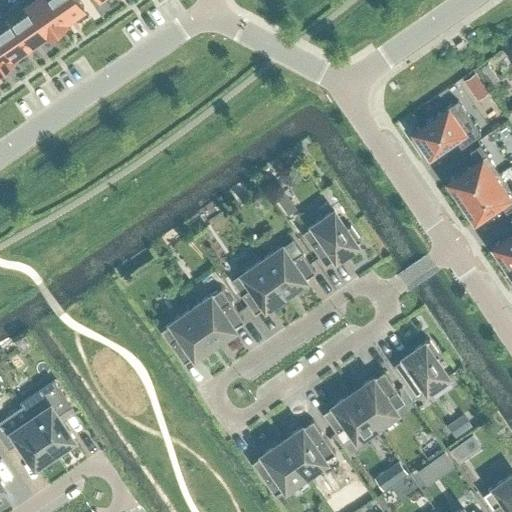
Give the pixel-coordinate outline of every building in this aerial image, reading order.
[(18,0),(5,9),(28,43),(46,31),(24,0),(18,0)] [(24,0),(46,31),(47,33),(65,20),(64,19),(50,0),(24,0)] [(79,0),(50,0),(64,19),(83,5),(79,0)] [(0,40),(11,56),(28,43),(5,9),(0,12),(0,40)] [(0,40),(0,65),(12,57),(11,56),(0,40)] [(479,81),(473,71),(464,78),(470,87),(479,81)] [(459,145),(479,131),(457,99),(412,130),(428,152),(453,135),(459,145)] [(445,176),(458,196),(493,172),(472,142),(462,149),(469,159),(445,176)] [(473,218),(498,201),(505,210),(511,205),(511,188),(510,190),(498,172),(460,198),(473,218)] [(282,188),(273,194),(286,213),(296,207),(282,188)] [(349,221),(344,225),(332,207),(300,229),(323,262),(360,237),(349,221)] [(505,263),(511,258),(511,214),(509,216),(511,220),(511,228),(491,243),(505,263)] [(260,256),(283,290),(314,269),(300,249),(289,256),(280,243),(260,256)] [(283,290),(260,256),(241,270),(250,283),(239,291),(253,311),(283,290)] [(220,285),(190,306),(212,339),(243,318),(220,285)] [(212,339),(190,306),(159,327),(182,359),(212,339)] [(428,336),(392,361),(415,394),(446,373),(434,355),(439,352),(428,336)] [(382,367),(351,388),(372,418),(392,405),(382,392),(393,384),(382,367)] [(30,390),(19,397),(21,401),(30,413),(53,448),(72,435),(56,411),(70,402),(51,375),(30,390)] [(351,388),(321,409),(333,426),(342,439),(353,432),(372,418),(351,388)] [(21,401),(0,415),(0,434),(7,445),(17,438),(33,461),(53,448),(30,413),(21,401)] [(471,424),(462,411),(446,423),(454,435),(471,424)] [(280,437),(303,470),(333,449),(311,417),(280,437)] [(303,470),(280,437),(250,458),(272,491),(303,470)] [(470,450),(462,438),(450,447),(458,459),(470,450)] [(453,463),(443,449),(429,458),(440,472),(453,463)] [(374,474),(383,487),(408,470),(399,457),(374,474)] [(511,511),(511,465),(487,483),(499,499),(491,505),(495,511),(511,511)] [(389,487),(376,496),(381,504),(395,495),(389,487)] [(337,511),(340,511),(348,507),(339,494),(330,500),(337,511)]
